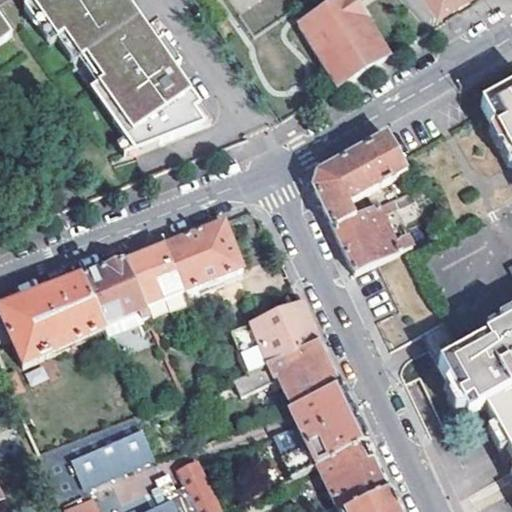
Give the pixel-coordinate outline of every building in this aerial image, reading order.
[(0,0),(0,38),(17,28),(0,0)] [(60,35),(37,0),(30,0),(29,1),(53,40),(60,35)] [(133,152),(211,126),(131,0),(37,0),(60,35),(67,31),(83,57),(85,56),(101,80),(99,82),(131,132),(124,137),(133,152)] [(351,0),(344,0),(299,27),(337,90),(387,58),(351,0)] [(67,31),(60,35),(124,137),(131,132),(99,82),(101,80),(85,56),(83,57),(67,31)] [(511,90),(483,106),(511,164),(511,290),(422,338),(466,421),(485,412),(511,463),(511,474),(511,475),(511,476),(511,90)] [(406,175),(387,138),(339,165),(317,178),(313,189),(331,230),(355,219),(350,208),(406,175)] [(415,193),(396,202),(400,209),(418,200),(415,193)] [(353,277),(412,250),(406,237),(394,242),(382,218),(400,209),(396,202),(355,219),(331,230),(342,253),(353,277)] [(0,236),(9,233),(0,212),(0,236)] [(224,225),(162,249),(180,295),(243,272),(224,225)] [(157,251),(123,264),(143,312),(146,320),(184,304),(180,295),(162,249),(157,251)] [(115,267),(81,280),(101,329),(143,312),(123,264),(115,267)] [(46,293),(0,311),(0,318),(22,369),(103,333),(101,329),(81,280),(46,293)] [(321,345),(303,306),(227,336),(243,377),(266,368),(321,345)] [(321,345),(266,368),(273,383),(277,381),(292,414),(342,391),(331,367),(321,345)] [(44,366),(26,372),(31,385),(49,379),(44,366)] [(292,480),(318,468),(367,444),(350,406),(342,391),(292,414),(290,415),(297,430),(306,450),(283,460),(292,480)] [(130,423),(151,460),(153,463),(166,458),(143,417),(140,419),(130,423)] [(130,423),(40,459),(39,460),(62,511),(94,511),(84,489),(151,460),(130,423)] [(367,444),(318,468),(338,511),(351,511),(390,493),(379,468),(367,444)] [(151,511),(219,511),(197,465),(179,474),(185,488),(177,492),(180,499),(151,511)] [(165,475),(149,482),(158,502),(174,495),(165,475)] [(399,511),(395,503),(390,493),(351,511),(399,511)]
